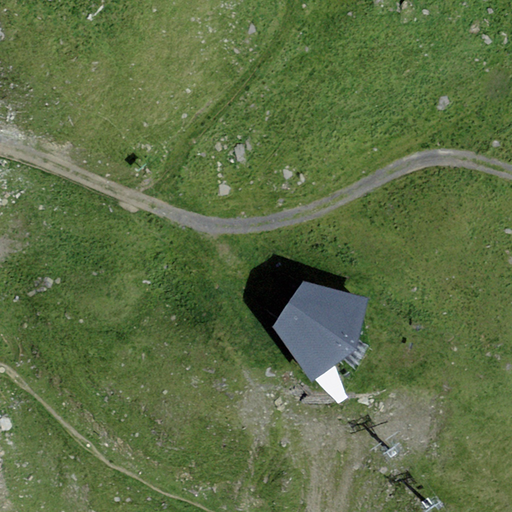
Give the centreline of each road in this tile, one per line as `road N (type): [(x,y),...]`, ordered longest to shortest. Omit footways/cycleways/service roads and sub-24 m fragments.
road 1 (track): [(0,154),(143,201),(292,30),(299,0)]
road 2 (track): [(511,176),(428,159),(289,219),(202,229)]
road 3 (track): [(211,511),(95,459),(0,374)]
road 4 (track): [(143,201),(214,234),(289,298)]
